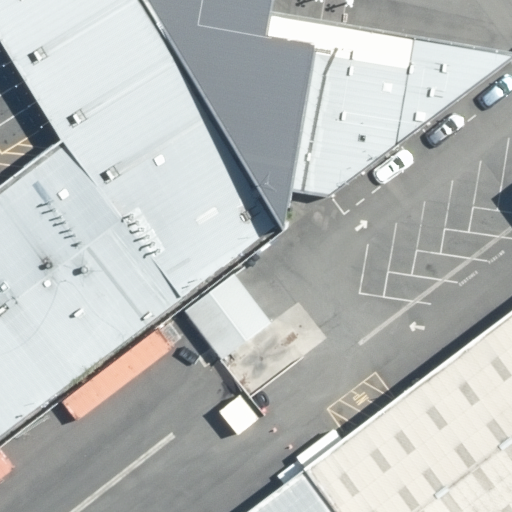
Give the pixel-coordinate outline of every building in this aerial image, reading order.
[(0,0),(0,72),(34,127),(151,286),(254,204),(117,0),(0,0)] [(117,0),(254,204),(263,213),(298,188),(303,159),(341,166),(511,40),(511,6),(467,0),(117,0)] [(34,127),(0,151),(0,155),(118,311),(151,286),(34,127)] [(0,155),(0,260),(67,348),(118,311),(0,155)] [(0,260),(0,371),(13,388),(67,348),(0,260)] [(235,272),(185,310),(224,361),(273,323),(235,272)] [(511,511),(511,274),(275,448),(321,511),(511,511)] [(0,396),(13,388),(0,371),(0,396)]
